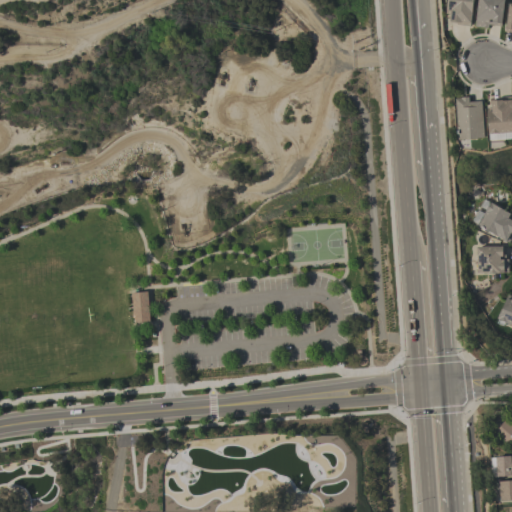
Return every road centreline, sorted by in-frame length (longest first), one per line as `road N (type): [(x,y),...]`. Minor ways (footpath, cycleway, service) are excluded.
road 1 (tertiary): [(0,425),(435,387)]
road 2 (tertiary): [(435,387),(443,360),(432,190)]
road 3 (tertiary): [(432,190),(419,0)]
road 4 (tertiary): [(432,190),(420,176),(411,71),(396,54)]
road 5 (tertiary): [(394,0),(404,146)]
road 6 (tertiary): [(410,263),(417,363),(435,387)]
